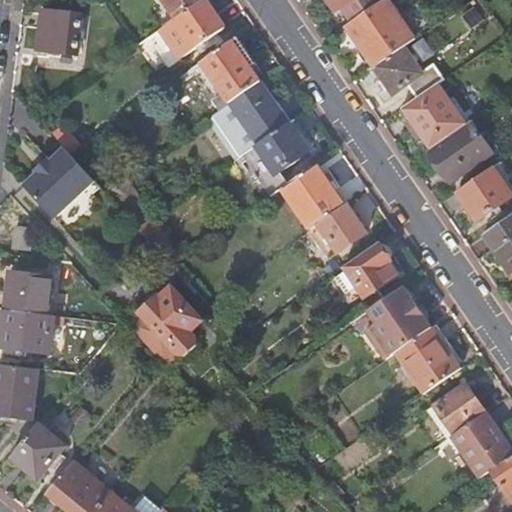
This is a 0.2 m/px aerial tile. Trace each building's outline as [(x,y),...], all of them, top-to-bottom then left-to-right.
[(205,0),(177,20),(162,30),(182,60),(227,29),(207,0),(205,0)] [(163,0),(177,20),(205,0),(163,0)] [(328,0),(337,12),(354,0),(328,0)] [(417,40),(389,0),(386,0),(347,27),(376,68),(406,48),(417,40)] [(43,11),(39,51),(79,56),(84,15),(43,11)] [(239,38),(202,63),(230,104),(232,103),(261,83),(246,61),(252,57),(239,38)] [(406,48),(376,68),(394,95),(405,88),(415,102),(434,89),(406,48)] [(290,124),(261,83),(232,103),(260,144),(290,124)] [(468,126),(440,85),(434,89),(415,102),(405,110),(432,150),(468,126)] [(494,153),(473,122),(468,126),(432,150),(430,151),(452,183),(494,153)] [(260,144),(257,147),(277,175),(311,152),(291,123),(290,124),(260,144)] [(71,154),(65,147),(51,160),(49,158),(37,171),(39,173),(25,186),(56,219),(97,182),(71,154)] [(318,165),(283,189),(312,230),(320,225),(346,206),(318,165)] [(511,198),(511,194),(494,168),(458,193),(478,222),(511,198)] [(348,205),(346,206),(320,225),(312,230),(325,250),(333,244),(339,253),(368,234),(348,205)] [(511,217),(485,236),(511,274),(511,217)] [(17,227),(15,247),(31,249),(34,229),(17,227)] [(381,243),(345,268),(366,298),(400,275),(391,263),(393,261),(381,243)] [(12,270),(7,310),(49,315),(54,276),(12,270)] [(142,316),(131,326),(156,352),(161,358),(169,367),(180,357),(187,357),(199,346),(200,339),(194,332),(206,321),(173,286),(161,298),(159,296),(153,301),(140,314),(142,316)] [(434,328),(406,287),(370,312),(380,327),(385,323),(403,350),(434,328)] [(49,315),(7,310),(2,346),(49,353),(55,316),(49,315)] [(434,328),(403,350),(398,354),(426,395),(463,369),(434,328)] [(0,415),(32,419),(39,370),(0,365),(0,415)] [(437,423),(449,440),(453,437),(487,413),(467,383),(465,384),(466,386),(436,406),(444,418),(437,423)] [(511,457),(511,450),(487,413),(453,437),(482,479),(492,471),(511,457)] [(67,447),(41,426),(39,424),(11,457),(39,480),(67,447)] [(511,457),(492,471),(511,500),(511,457)] [(97,511),(113,494),(75,461),(48,494),(49,495),(50,497),(51,500),(53,501),(55,504),(57,505),(60,506),(62,506),(64,506),(71,511),(97,511)] [(134,511),(113,494),(97,511),(134,511)]
